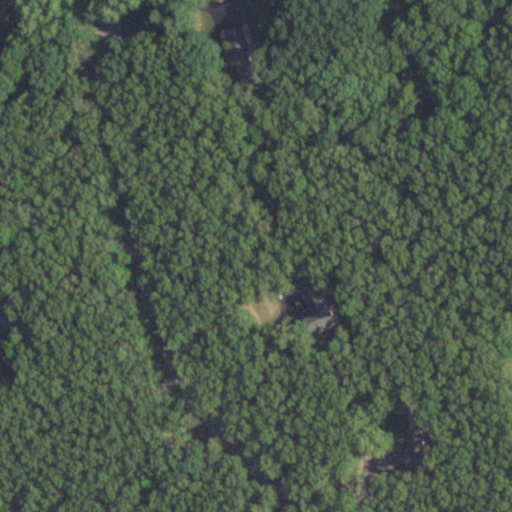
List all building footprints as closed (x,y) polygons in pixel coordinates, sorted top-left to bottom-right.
[(230,31),(244,88),(265,83),(251,26),(230,31)] [(0,67),(18,70),(23,40),(4,37),(3,43),(0,42),(0,67)] [(321,334),(345,326),(328,281),(305,290),(321,334)] [(0,327),(15,333),(25,309),(0,298),(0,327)] [(408,404),(412,473),(436,471),(432,403),(408,404)]
